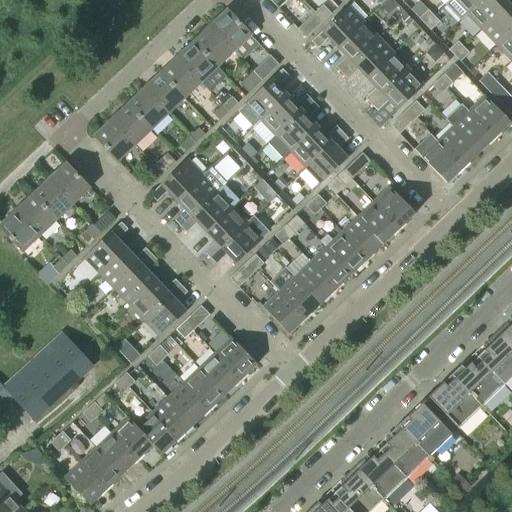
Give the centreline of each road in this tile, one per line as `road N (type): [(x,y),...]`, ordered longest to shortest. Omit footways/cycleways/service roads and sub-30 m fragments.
road 1 (residential): [(291,381),(65,136),(215,0)]
road 2 (residential): [(279,511),(511,293)]
road 3 (residential): [(247,0),(451,226)]
road 4 (unknown): [(133,209),(293,51)]
road 5 (unknown): [(211,294),(371,137)]
road 6 (residential): [(291,381),(451,226)]
road 7 (residential): [(135,511),(291,381)]
